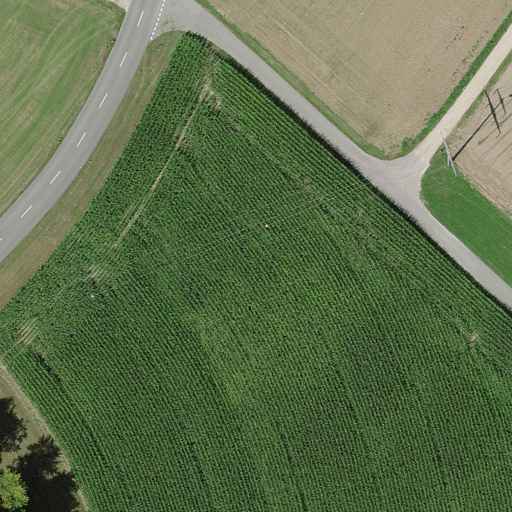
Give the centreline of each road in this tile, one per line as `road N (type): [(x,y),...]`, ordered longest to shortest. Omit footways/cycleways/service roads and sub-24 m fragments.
road 1 (residential): [(511,298),(222,36),(147,1)]
road 2 (secondary): [(147,1),(82,139),(0,241)]
road 3 (track): [(394,190),(511,36)]
